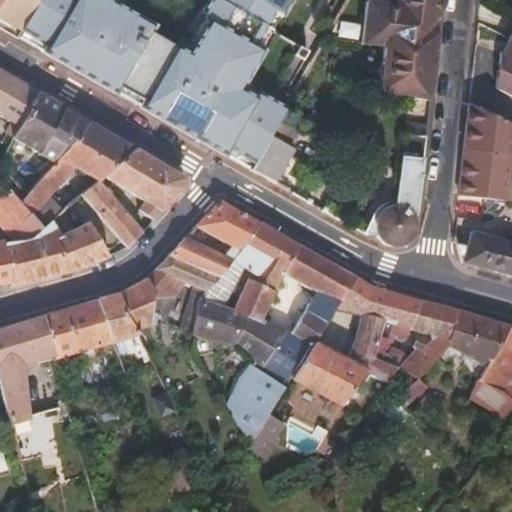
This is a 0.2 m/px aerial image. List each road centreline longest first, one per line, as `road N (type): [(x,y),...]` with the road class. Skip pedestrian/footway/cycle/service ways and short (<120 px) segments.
road 1 (residential): [(424,279),(445,187),(466,0)]
road 2 (residential): [(215,178),(123,271),(0,308)]
road 3 (secondary): [(0,54),(215,178)]
road 4 (secondary): [(215,178),(385,269),(424,279)]
